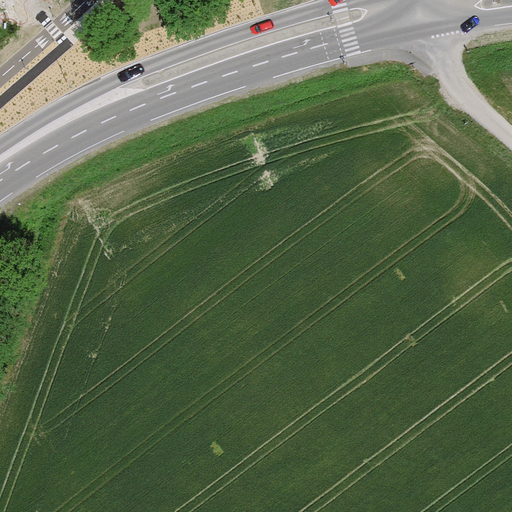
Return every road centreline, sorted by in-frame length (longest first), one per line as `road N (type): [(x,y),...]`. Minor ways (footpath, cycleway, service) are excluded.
road 1 (primary): [(0,177),(212,86),(333,47),(429,28)]
road 2 (primary): [(348,0),(145,68),(14,138),(0,155)]
road 3 (track): [(429,28),(490,126),(511,143)]
